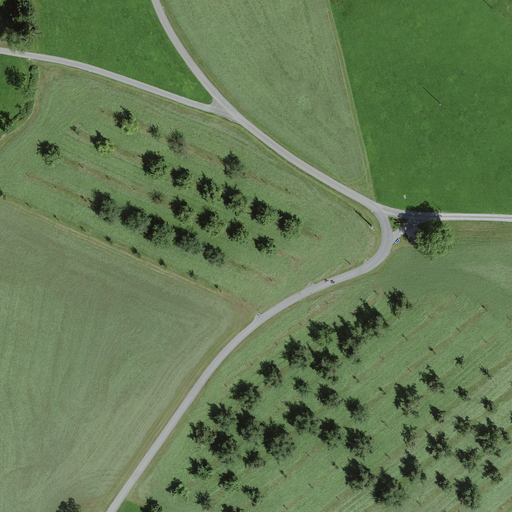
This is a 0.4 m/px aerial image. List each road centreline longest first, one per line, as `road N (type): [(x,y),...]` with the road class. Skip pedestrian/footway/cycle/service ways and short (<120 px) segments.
road 1 (track): [(115,511),(245,330),(288,298),(383,254),(389,240),(380,211)]
road 2 (track): [(443,217),(380,211),(225,109),(178,46),(156,0)]
road 3 (track): [(225,109),(71,63),(0,51)]
